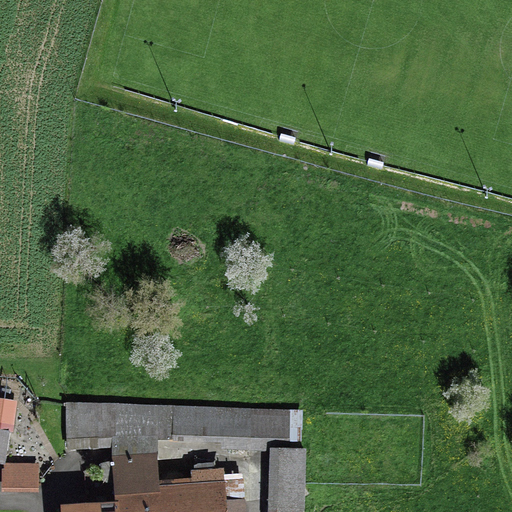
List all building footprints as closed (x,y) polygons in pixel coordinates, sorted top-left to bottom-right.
[(14,407),(0,405),(0,422),(12,424),(14,407)] [(115,448),(114,441),(174,435),(225,435),(225,446),(228,456),(248,457),(248,449),(283,450),(287,450),(288,412),(67,405),(70,450),(115,448)] [(9,432),(0,430),(0,461),(5,462),(9,432)] [(305,452),(287,450),(283,450),(283,453),(279,453),(277,503),(303,504),(305,452)] [(219,511),(218,502),(190,504),(188,481),(158,484),(156,459),(114,462),(100,464),(102,480),(116,488),(117,509),(112,509),(112,511),(219,511)] [(36,486),(37,468),(4,468),(4,486),(36,486)]
